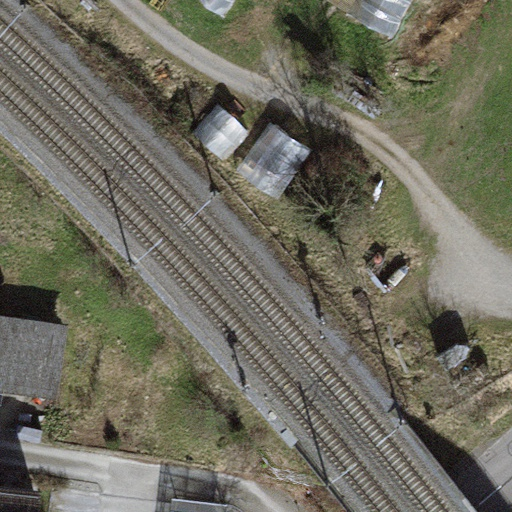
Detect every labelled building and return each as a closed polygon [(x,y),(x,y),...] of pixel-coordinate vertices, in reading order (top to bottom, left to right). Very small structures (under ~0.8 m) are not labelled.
[(248,0),(195,0),(193,4),(225,30),(248,0)] [(414,0),(359,0),(351,15),(394,38),(414,0)] [(74,325),(0,315),(0,389),(64,397),(74,325)] [(229,511),(230,507),(173,501),(171,511),(229,511)] [(42,511),(43,508),(0,502),(0,511),(42,511)]
